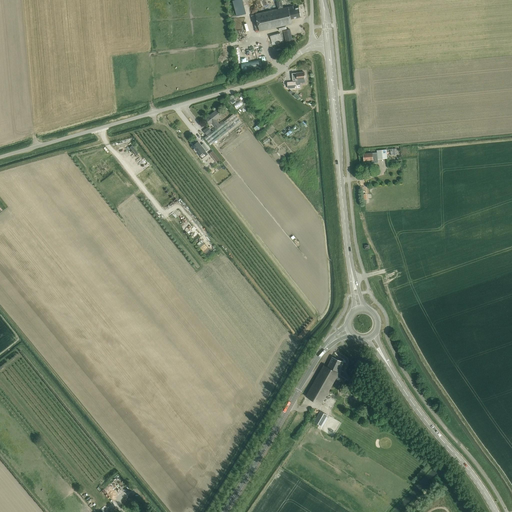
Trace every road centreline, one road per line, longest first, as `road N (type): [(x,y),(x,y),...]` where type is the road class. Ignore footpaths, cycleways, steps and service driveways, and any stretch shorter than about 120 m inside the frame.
road 1 (unclassified): [(0,157),(265,80),(312,45)]
road 2 (secondary): [(353,281),(328,42)]
road 3 (tertiary): [(225,511),(329,343)]
road 4 (secondary): [(495,511),(382,356)]
